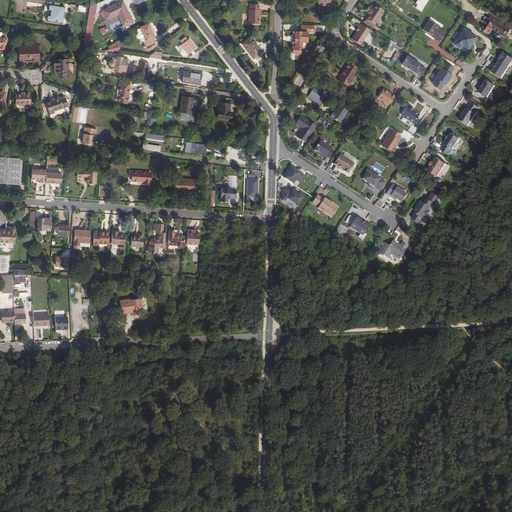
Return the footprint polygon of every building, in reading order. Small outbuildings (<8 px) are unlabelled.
[(132,22),(124,3),(115,7),(114,5),(102,10),(106,19),(118,15),(123,26),(132,22)] [(90,7),(86,31),(85,40),(83,48),(89,49),(96,4),(95,5),(90,7)] [(372,4),(361,21),(370,26),(381,10),(372,4)] [(46,16),(46,21),(61,23),(64,7),(48,5),(47,10),(50,11),(49,16),(46,16)] [(257,25),(258,17),(258,11),(257,11),(257,6),(249,6),(249,11),(248,11),(247,24),(257,25)] [(505,34),(510,27),(491,14),(482,26),(490,31),(493,26),(505,34)] [(423,31),(440,41),(446,31),(429,21),(423,31)] [(349,37),(358,43),(366,29),(358,23),(349,37)] [(140,29),(146,42),(154,39),(148,25),(140,29)] [(312,32),(312,25),(300,25),(300,32),(291,32),(291,36),(292,36),(293,36),(293,37),(294,38),(294,40),(293,41),(293,42),(292,42),(291,42),(291,53),(298,53),(298,48),(300,48),(300,42),(304,42),(305,42),(306,32),(312,32)] [(468,50),(477,38),(465,29),(453,44),(461,50),(463,47),(468,50)] [(252,59),(260,52),(249,37),(240,44),(252,59)] [(187,55),(196,48),(189,39),(180,46),(187,55)] [(112,50),(118,52),(121,45),(114,43),(112,50)] [(37,60),(39,60),(38,46),(18,47),(18,63),(24,63),(24,61),(30,61),(30,62),(37,61),(37,60)] [(497,57),(496,57),(489,68),(500,75),(511,55),(501,49),(497,55),(498,56),(497,57)] [(419,62),(407,54),(401,62),(405,65),(406,65),(409,67),(414,70),(414,69),(420,74),(425,67),(419,62)] [(109,72),(127,73),(128,58),(110,57),(109,72)] [(336,74),(337,76),(336,78),(347,86),(349,83),(347,82),(357,68),(346,59),(336,74)] [(434,85),(439,88),(443,82),(444,82),(446,79),(450,72),(449,72),(453,66),(445,60),(441,66),(431,80),(434,85)] [(57,67),(57,74),(57,75),(64,75),(68,78),(69,78),(70,78),(72,76),(72,75),(72,74),(71,73),(68,71),(68,61),(54,61),(54,67),(57,67)] [(146,76),(149,64),(141,62),(139,75),(146,76)] [(184,68),(182,83),(200,85),(202,71),(184,68)] [(480,85),(478,89),(486,95),(494,83),(485,77),(482,82),(480,85)] [(118,95),(127,96),(130,83),(120,82),(118,95)] [(324,93),(311,84),(305,94),(318,103),(324,93)] [(384,89),(378,97),(389,105),(395,96),(384,89)] [(30,95),(22,95),(15,95),(16,105),(20,105),(25,105),(25,106),(31,106),(30,95)] [(127,96),(118,95),(117,102),(126,104),(127,96)] [(55,101),(51,102),(46,104),(50,115),(55,113),(54,111),(69,107),(66,97),(60,99),(59,98),(54,99),(55,101)] [(181,105),(191,106),(192,98),(182,97),(181,105)] [(298,107),(301,102),(294,98),(291,103),(298,107)] [(466,105),(458,118),(467,123),(475,111),(479,105),(470,100),(466,106),(466,105)] [(220,102),(218,118),(231,120),(232,113),(229,112),(230,104),(220,102)] [(231,120),(218,118),(217,119),(232,121),(234,104),(230,104),(229,112),(232,113),(231,120)] [(339,123),(347,110),(338,104),(332,113),(331,112),(329,116),(339,123)] [(191,107),(191,106),(181,105),(180,112),(191,114),(192,107),(191,107)] [(400,115),(413,124),(419,114),(407,105),(400,115)] [(315,121),(298,110),(293,117),(300,122),(294,130),(305,137),(315,121)] [(325,120),(322,124),(327,128),(330,124),(325,120)] [(94,136),(96,136),(97,130),(84,128),(82,140),(94,142),(94,138),(94,136)] [(402,136),(392,129),(381,146),(391,152),(402,136)] [(446,137),(444,141),(440,148),(448,153),(459,136),(451,131),(448,134),(446,137)] [(325,161),(336,144),(333,142),(333,141),(323,134),(311,152),(315,155),(316,154),(322,159),(322,158),(325,161)] [(188,155),(204,157),(206,147),(201,146),(200,146),(200,143),(190,142),(190,145),(185,144),(183,154),(188,155)] [(354,164),(340,154),(334,163),(338,165),(337,166),(341,168),(341,167),(344,169),(344,171),(347,172),(349,172),(354,164)] [(431,164),(428,169),(430,170),(429,171),(430,173),(433,175),(434,175),(435,173),(437,175),(445,161),(436,155),(433,160),(431,164)] [(23,159),(0,156),(0,182),(20,185),(23,159)] [(296,187),(304,175),(290,165),(282,177),(296,187)] [(39,182),(45,183),(45,182),(46,172),(46,170),(32,169),(31,179),(37,179),(40,179),(39,182)] [(88,169),(88,171),(88,173),(86,173),(86,171),(78,170),(77,178),(83,178),(83,177),(87,177),(86,183),(96,184),(97,170),(88,169)] [(367,170),(361,180),(379,191),(385,182),(367,170)] [(149,184),(150,172),(131,171),(131,180),(143,181),(143,184),(149,184)] [(45,182),(51,183),(51,182),(55,183),(60,184),(61,174),(46,172),(45,182)] [(174,191),(193,192),(194,179),(175,177),(174,191)] [(401,199),(406,191),(392,182),(386,191),(393,196),(394,195),(396,196),(401,199)] [(235,198),(236,189),(221,188),(220,201),(227,201),(227,197),(235,198)] [(282,189),(280,200),(300,204),(302,192),(282,189)] [(412,219),(421,225),(440,197),(431,191),(424,202),(421,200),(414,211),(417,213),(412,219)] [(331,218),(337,208),(333,205),(333,204),(328,201),(328,202),(324,199),(323,200),(317,196),(312,203),(318,208),(317,209),(331,218)] [(351,226),(355,219),(346,214),(342,220),(351,226)] [(362,237),(369,226),(356,218),(355,219),(351,226),(349,228),(362,237)] [(51,220),(38,219),(37,230),(50,231),(51,220)] [(165,247),(166,233),(163,233),(163,224),(157,223),(156,232),(159,232),(159,238),(157,238),(155,238),(153,238),(152,238),(151,239),(149,241),(149,242),(148,251),(158,252),(158,247),(165,247)] [(57,234),(68,235),(69,225),(57,225),(57,234)] [(0,242),(14,243),(15,228),(10,228),(9,231),(0,230),(0,242)] [(74,245),(79,245),(80,241),(90,242),(91,230),(75,229),(74,245)] [(193,232),(194,230),(188,230),(187,244),(198,244),(199,233),(195,233),(193,232)] [(112,243),(124,244),(125,234),(124,234),(117,233),(118,231),(113,231),(112,243)] [(183,247),(184,237),(174,236),(174,231),(169,231),(168,245),(178,246),(178,247),(183,247)] [(99,243),(108,244),(109,232),(99,232),(99,233),(94,233),(93,244),(99,244),(99,243)] [(138,236),(131,235),(131,245),(143,246),(143,235),(138,234),(138,236)] [(399,258),(408,244),(402,240),(400,244),(396,242),(393,240),(393,239),(390,245),(384,241),(377,253),(382,256),(383,255),(387,258),(391,252),(399,258)] [(19,262),(22,262),(22,261),(30,261),(30,251),(19,251),(19,262)] [(0,254),(0,271),(9,271),(9,255),(0,254)] [(55,266),(66,267),(66,259),(56,258),(55,266)] [(127,313),(130,313),(130,315),(138,314),(142,309),(141,298),(129,300),(129,305),(122,306),(122,311),(126,310),(127,313)] [(5,321),(14,320),(14,314),(14,311),(1,312),(1,320),(5,320),(5,321)] [(18,323),(20,323),(26,322),(25,313),(14,314),(14,320),(14,323),(18,323)] [(33,315),(33,326),(49,325),(48,315),(33,315)] [(55,316),(55,328),(68,328),(67,315),(55,316)]
